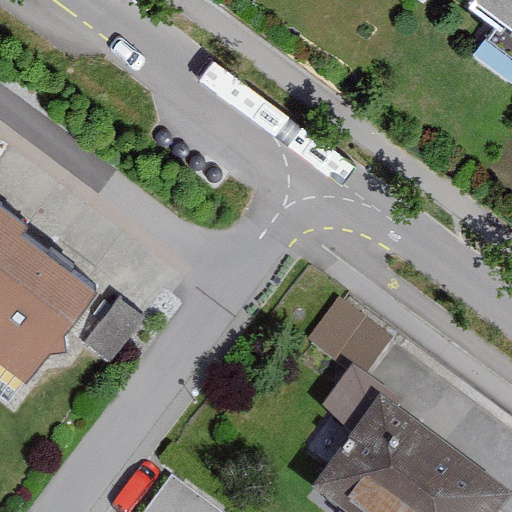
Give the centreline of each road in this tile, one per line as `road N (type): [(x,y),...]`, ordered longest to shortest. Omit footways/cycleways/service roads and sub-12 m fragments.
road 1 (residential): [(83,0),(328,185)]
road 2 (residential): [(0,97),(246,280)]
road 3 (residential): [(69,511),(246,280)]
road 4 (residential): [(328,185),(511,322)]
road 5 (residential): [(246,280),(328,185)]
